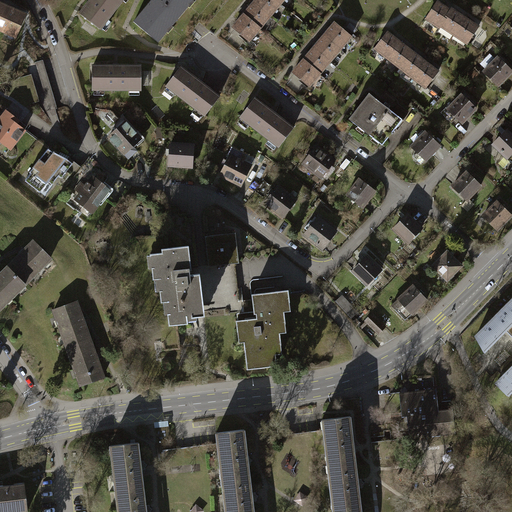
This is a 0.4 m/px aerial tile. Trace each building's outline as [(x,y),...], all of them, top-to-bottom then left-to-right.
[(89,0),(79,14),(97,28),(118,0),(89,0)] [(190,0),(149,0),(132,21),(156,42),(191,0),(190,0)] [(270,16),(280,4),(274,0),(255,0),(253,2),(270,16)] [(253,2),(243,14),(259,28),(270,16),(253,2)] [(439,27),(441,26),(450,11),(436,2),(425,18),(439,27)] [(0,3),(0,29),(15,36),(25,15),(0,3)] [(441,26),(454,34),(464,18),(451,9),(450,11),(441,26)] [(248,41),(259,28),(243,14),(232,27),(248,41)] [(478,27),(464,18),(454,34),(467,43),(478,27)] [(335,23),(324,35),(340,48),(350,36),(335,23)] [(375,48),(387,58),(400,42),(387,32),(375,48)] [(329,61),(340,48),(324,35),(314,48),(329,61)] [(412,52),(400,42),(387,58),(400,67),(412,52)] [(314,48),(303,61),(318,74),(329,61),(314,48)] [(400,67),(412,77),(425,62),(412,52),(400,67)] [(498,59),(485,72),(498,85),(511,72),(498,59)] [(27,68),(28,74),(36,102),(38,107),(45,113),(48,111),(55,109),(41,60),(29,64),(27,68)] [(308,86),(318,74),(303,61),(293,73),(308,86)] [(438,72),(425,62),(412,77),(426,87),(438,72)] [(141,65),(92,65),(92,89),(141,89),(141,65)] [(218,97),(180,67),(166,85),(204,115),(218,97)] [(24,105),(36,102),(28,74),(19,77),(16,81),(24,105)] [(463,92),(447,109),(456,117),(462,123),(475,109),(466,100),(468,97),(463,92)] [(381,145),(401,119),(388,108),(369,93),(348,119),(381,145)] [(292,128),(255,99),(241,117),(278,146),(292,128)] [(393,102),(388,108),(401,119),(406,113),(393,102)] [(451,123),(456,117),(447,109),(446,107),(440,112),(451,123)] [(6,111),(0,118),(0,142),(9,148),(23,129),(15,123),(18,120),(6,111)] [(140,138),(123,119),(114,126),(117,130),(109,137),(124,154),(130,149),(129,148),(140,138)] [(511,134),(507,130),(493,144),(507,157),(511,152),(511,134)] [(425,132),(412,146),(426,159),(439,146),(425,132)] [(193,144),(170,143),(170,149),(166,149),(166,154),(169,154),(169,166),(192,167),(193,144)] [(334,160),(316,146),(312,151),(309,149),(306,153),(309,155),(303,163),(320,177),(334,160)] [(30,174),(25,181),(40,192),(48,181),(52,184),(58,176),(61,177),(72,163),(66,159),(47,149),(29,173),(30,174)] [(242,152),(238,159),(250,165),(254,158),(242,152)] [(240,185),(250,165),(238,159),(230,155),(220,175),(240,185)] [(466,172),(453,186),(467,200),(480,186),(466,172)] [(80,183),(76,189),(97,205),(109,189),(92,177),(85,187),(80,183)] [(361,181),(359,179),(347,194),(363,206),(375,191),(365,183),(367,181),(363,178),(361,181)] [(295,199),(278,185),(264,203),(281,217),(295,199)] [(496,201),(483,215),(498,229),(511,215),(496,201)] [(421,228),(407,214),(394,228),(408,242),(421,228)] [(335,230),(317,217),(304,235),(322,248),(335,230)] [(235,232),(204,236),(208,267),(238,264),(235,232)] [(20,255),(7,268),(24,284),(50,257),(34,241),(25,250),(24,249),(18,254),(20,255)] [(188,245),(161,248),(161,252),(149,253),(149,256),(153,256),(154,266),(151,266),(153,279),(160,278),(162,290),(159,291),(160,301),(167,301),(169,313),(166,313),(167,325),(188,322),(187,317),(204,315),(199,273),(190,274),(189,268),(191,268),(188,245)] [(447,252),(433,265),(442,274),(438,278),(443,283),(461,266),(447,252)] [(380,269),(367,256),(353,270),(367,283),(380,269)] [(0,307),(24,284),(7,268),(1,274),(0,272),(0,307)] [(413,285),(391,305),(405,320),(426,300),(413,285)] [(288,301),(287,290),(252,294),(254,313),(256,313),(257,318),(236,321),(237,331),(243,331),(247,368),(276,365),(274,346),(280,346),(278,325),(284,324),(282,302),(288,301)] [(343,294),(335,301),(349,316),(356,310),(343,294)] [(54,309),(68,350),(80,347),(78,343),(89,339),(84,325),(85,325),(83,318),(81,318),(76,301),(54,309)] [(493,318),(506,331),(510,335),(511,332),(511,304),(510,302),(493,318)] [(372,314),(366,320),(378,333),(384,327),(372,314)] [(506,331),(493,318),(475,336),(485,351),(506,331)] [(94,353),(89,339),(78,343),(80,347),(68,350),(80,385),(102,377),(96,360),(97,360),(95,352),(94,353)] [(508,396),(511,391),(511,367),(496,383),(508,396)] [(438,413),(438,410),(436,389),(400,393),(402,417),(408,416),(438,413)] [(438,413),(408,416),(410,438),(455,433),(453,409),(438,410),(438,413)] [(326,456),(327,464),(355,461),(354,452),(356,452),(356,449),(357,447),(355,444),(355,442),(353,442),(352,435),(350,435),(350,427),(351,427),(350,415),(322,419),(323,430),(325,429),(327,446),(328,456),(326,456)] [(220,469),(220,478),(249,474),(248,465),(250,465),(249,462),(251,460),(249,458),(249,455),(247,456),(246,448),(244,448),(243,440),(245,440),(244,429),(215,432),(217,443),(219,443),(221,459),(222,469),(220,469)] [(270,452),(327,446),(325,429),(323,430),(268,436),(270,452)] [(114,482),(115,490),(143,487),(142,478),(140,478),(140,469),(145,469),(145,467),(146,464),(144,462),(144,460),(138,461),(138,453),(140,453),(138,441),(110,444),(111,456),(113,455),(115,472),(116,482),(114,482)] [(164,465),(221,459),(219,443),(217,443),(162,449),(164,465)] [(331,500),(332,509),(360,506),(359,496),(358,496),(357,488),(362,487),(362,485),(364,483),(362,481),(361,479),(356,479),(355,471),(356,471),(355,461),(327,464),(328,474),(331,474),(334,499),(331,500)] [(253,511),(253,509),(251,510),(250,501),(256,501),(256,498),(258,496),(256,494),(255,492),(249,493),(248,485),(250,484),(249,474),(220,478),(222,487),(225,487),(227,511),(253,511)] [(0,511),(4,511),(18,509),(17,511),(19,511),(27,511),(23,482),(13,483),(14,485),(3,487),(2,481),(1,481),(0,480),(0,511)] [(150,511),(152,509),(150,507),(149,505),(144,505),(143,497),(144,497),(143,487),(115,490),(116,500),(119,499),(120,511),(150,511)] [(293,498),(300,504),(307,496),(300,491),(293,498)] [(189,511),(190,511),(199,511),(202,508),(195,503),(189,511)]
